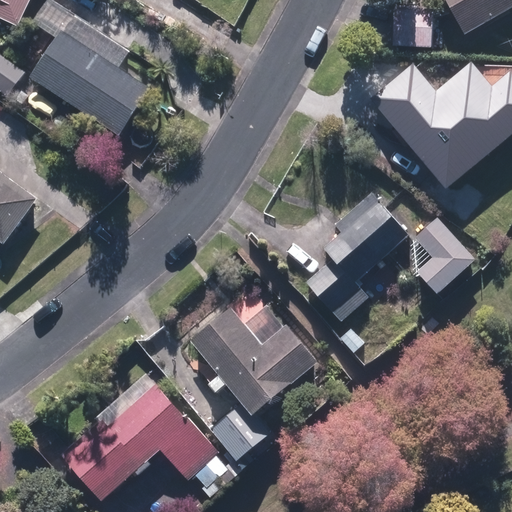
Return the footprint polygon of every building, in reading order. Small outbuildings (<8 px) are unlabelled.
[(0,0),(0,12),(23,22),(32,0),(0,0)] [(511,1),(511,0),(452,0),(470,28),(511,1)] [(434,8),(396,8),(396,44),(434,44),(434,8)] [(64,25),(36,70),(85,101),(79,112),(98,123),(104,113),(123,125),(151,79),(64,25)] [(0,58),(0,96),(4,100),(23,75),(0,58)] [(475,128),(414,58),(373,93),(435,163),(475,128)] [(0,232),(6,237),(38,191),(0,164),(0,232)] [(368,268),(408,229),(368,189),(336,220),(345,229),(328,245),(336,253),(312,276),(351,316),(365,302),(368,268)] [(475,251),(439,214),(420,233),(425,239),(416,247),(429,259),(423,265),(441,284),(475,251)] [(228,310),(186,344),(215,380),(205,388),(212,398),(224,388),(249,418),(313,368),(281,328),(257,347),(228,310)] [(351,328),(336,341),(351,358),(366,344),(351,328)] [(216,456),(142,382),(62,461),(105,505),(159,452),(189,482),(216,456)] [(263,440),(238,409),(208,433),(233,464),(263,440)] [(64,511),(50,496),(31,511),(64,511)]
